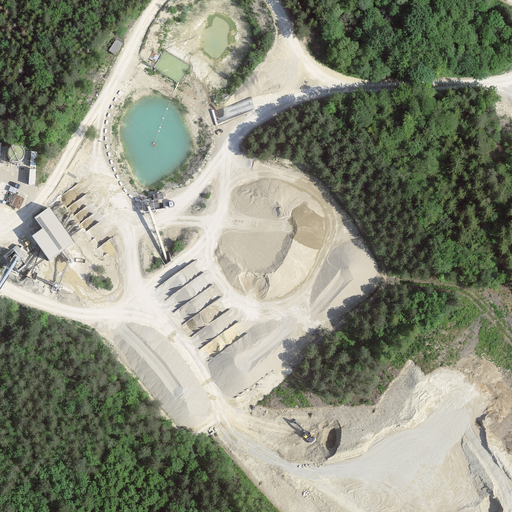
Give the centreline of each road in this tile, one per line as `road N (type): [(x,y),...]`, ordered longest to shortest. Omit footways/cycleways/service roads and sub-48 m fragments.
road 1 (unclassified): [(354,87),(289,102),(228,135),(192,195),(172,205)]
road 2 (unclassified): [(161,0),(47,190)]
road 3 (unclassified): [(511,77),(354,87)]
road 4 (unclassified): [(354,87),(308,63),(272,0)]
